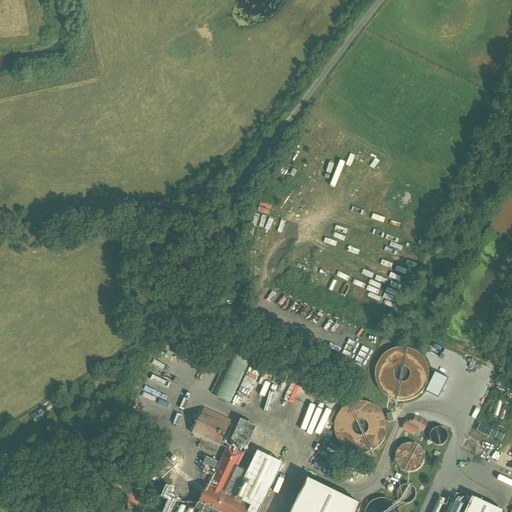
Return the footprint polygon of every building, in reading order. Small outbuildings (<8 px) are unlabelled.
[(347,172),(353,159),(347,156),(341,169),(347,172)] [(400,349),(390,352),(382,359),(377,368),(376,378),(379,388),(385,396),(394,401),(405,402),(415,398),(423,392),(428,383),(428,372),(425,363),(419,355),(410,351),(400,349)] [(234,352),(213,396),(230,404),(251,360),(234,352)] [(250,398),(265,367),(254,362),(240,393),(250,398)] [(505,442),(506,433),(495,431),(489,426),(493,421),(498,422),(499,419),(506,420),(509,402),(499,401),(496,418),(488,411),(488,416),(479,427),(478,436),(483,437),(490,443),(493,443),(492,446),(500,448),(505,442)] [(385,438),(387,428),(385,418),(379,409),(370,404),(360,402),(350,404),(342,410),(336,419),(334,429),(336,439),(342,447),(351,453),(361,454),(371,452),(380,446),(385,438)] [(300,429),(321,438),(331,414),(325,411),(326,410),(311,404),(300,429)] [(231,421),(204,409),(202,414),(229,426),(231,421)] [(202,414),(192,434),(220,446),(229,426),(202,414)] [(412,420),(410,424),(407,422),(403,429),(414,435),(417,428),(423,431),(427,424),(416,418),(414,421),(412,420)] [(232,424),(223,442),(227,444),(235,426),(232,424)] [(255,432),(239,425),(230,443),(246,450),(255,432)] [(447,440),(448,437),(447,433),(445,430),(442,428),(438,428),(435,428),(432,431),(430,434),(429,437),(430,441),(432,444),(435,446),(439,446),(442,446),(445,443),(447,440)] [(410,440),(407,440),(407,444),(403,445),(401,446),(399,448),(397,451),(394,449),(393,452),(396,454),(395,457),(395,460),(396,463),(397,465),(394,467),(396,470),(399,468),(401,470),(404,472),(407,473),(410,473),(410,476),(413,476),(413,472),(416,471),(418,470),(420,468),(422,466),(425,468),(426,465),(423,463),(424,460),(424,458),(424,456),(424,454),(423,452),(425,450),(423,447),(421,448),(419,447),(417,445),(415,444),(413,444),(411,443),(410,440)] [(228,448),(209,487),(207,486),(195,511),(248,511),(251,507),(235,499),(224,495),(243,455),(228,448)] [(259,511),(283,464),(257,452),(235,499),(251,507),(248,511),(259,511)] [(358,511),(361,506),(307,479),(291,511),(358,511)] [(401,486),(398,489),(396,488),(394,491),(397,492),(397,496),(398,499),(400,502),(404,504),(407,504),(411,503),(414,501),(415,498),(416,494),(415,491),(418,488),(415,484),(412,487),(409,485),(405,485),(401,486)] [(136,494),(126,496),(129,510),(139,508),(136,494)] [(174,511),(180,499),(172,495),(163,511),(174,511)] [(500,511),(501,510),(473,497),(465,511),(500,511)] [(398,511),(398,509),(394,503),(389,500),(382,499),(375,500),(369,504),(366,510),(365,511),(398,511)]
